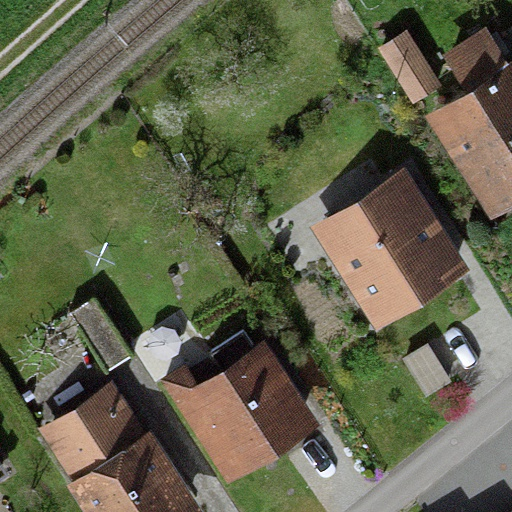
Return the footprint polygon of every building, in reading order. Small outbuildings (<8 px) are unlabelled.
[(382,45),(414,96),(437,81),(405,30),(382,45)] [(485,202),(511,185),(511,71),(488,33),(450,57),(469,86),(442,103),(475,155),(461,165),(485,202)] [(380,315),(451,267),(392,179),(321,227),(380,315)] [(69,310),(107,368),(132,352),(94,293),(69,310)] [(185,364),(165,376),(223,467),(301,416),(243,328),(210,349),(226,374),(202,390),(185,364)] [(49,429),(103,511),(171,511),(184,504),(110,389),(49,429)]
